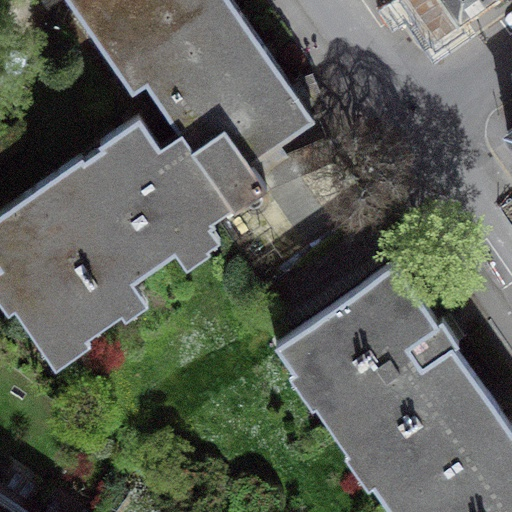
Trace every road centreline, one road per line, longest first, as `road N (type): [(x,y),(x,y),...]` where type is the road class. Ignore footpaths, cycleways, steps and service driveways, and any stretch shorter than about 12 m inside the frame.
road 1 (residential): [(416,109),(511,258)]
road 2 (residential): [(339,0),(416,109)]
